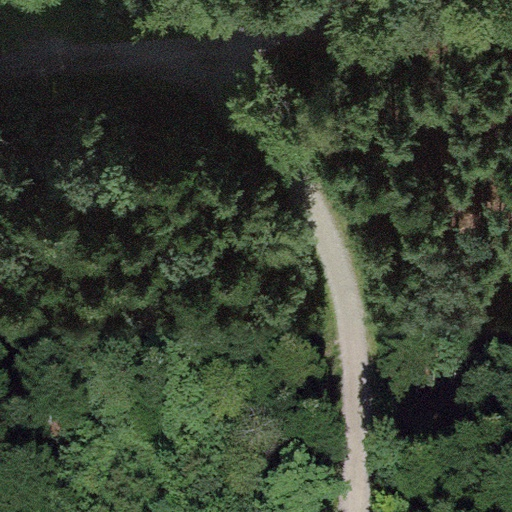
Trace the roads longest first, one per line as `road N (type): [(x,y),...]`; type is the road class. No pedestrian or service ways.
road 1 (track): [(145,50),(277,140),(332,264),(359,417),(356,511)]
road 2 (track): [(488,0),(387,22),(145,50)]
road 3 (track): [(145,50),(0,69)]
